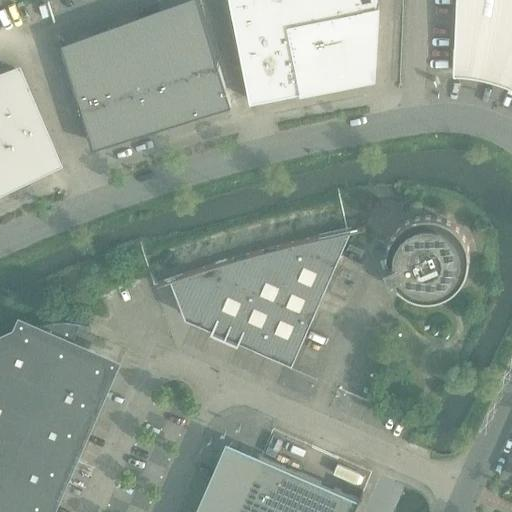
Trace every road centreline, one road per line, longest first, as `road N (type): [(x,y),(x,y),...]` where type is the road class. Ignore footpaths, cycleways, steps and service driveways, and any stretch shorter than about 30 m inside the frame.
road 1 (unclassified): [(0,246),(179,177),(339,133),(443,117),(511,137)]
road 2 (unclassified): [(469,492),(214,385)]
road 3 (unclassified): [(214,385),(155,360),(92,511)]
road 4 (unclassified): [(160,511),(214,385)]
